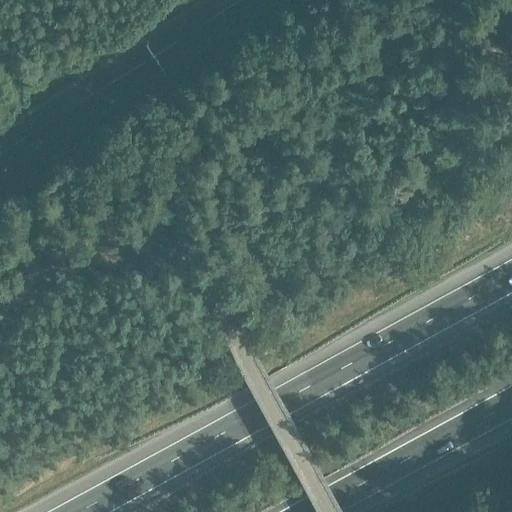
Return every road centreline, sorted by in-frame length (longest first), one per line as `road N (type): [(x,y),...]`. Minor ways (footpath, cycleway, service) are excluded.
road 1 (motorway): [(511,270),(74,511)]
road 2 (unclassified): [(331,511),(217,304),(169,256),(115,244),(67,254),(0,310)]
road 3 (motorway): [(318,511),(511,407)]
